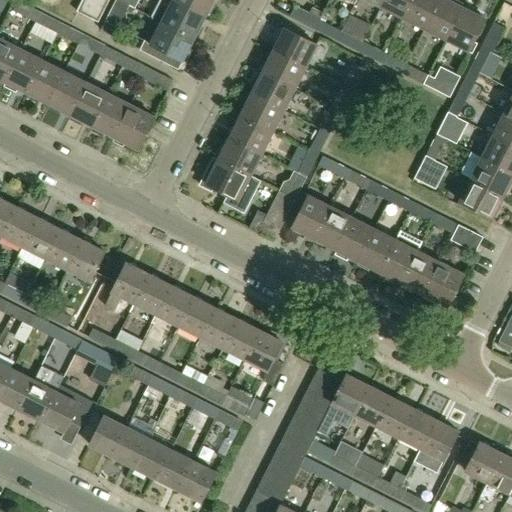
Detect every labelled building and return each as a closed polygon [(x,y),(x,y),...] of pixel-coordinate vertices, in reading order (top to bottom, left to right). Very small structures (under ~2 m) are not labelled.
[(108,0),(81,0),(76,10),(98,21),(108,0)] [(125,3),(118,0),(114,0),(104,21),(113,26),(121,30),(126,18),(126,12),(129,6),(125,4),(125,3)] [(159,0),(152,17),(194,38),(205,16),(172,0),(159,0)] [(213,0),(172,0),(205,16),(213,0)] [(402,18),(410,0),(383,0),(380,7),(402,18)] [(424,29),(438,0),(410,0),(402,18),(424,29)] [(446,40),(462,7),(448,0),(438,0),(424,29),(446,40)] [(35,21),(40,12),(18,1),(13,10),(35,21)] [(314,29),(319,20),(320,18),(295,6),(290,16),(314,29)] [(473,41),(485,18),(462,7),(446,40),(472,53),(477,43),(473,41)] [(62,23),(40,12),(35,21),(57,32),(62,23)] [(171,55),(182,61),(194,38),(152,17),(150,19),(152,21),(142,40),(143,41),(139,50),(166,64),(171,55)] [(340,31),(319,20),(314,29),(336,40),(340,31)] [(57,32),(79,43),(83,34),(62,23),(57,32)] [(481,47),(490,51),(491,52),(504,28),(493,23),(481,47)] [(306,67),(317,44),(284,28),(273,51),(306,67)] [(336,40),(358,51),(362,42),(340,31),(336,40)] [(79,43),(101,54),(105,45),(83,34),(79,43)] [(0,79),(4,82),(21,49),(0,37),(0,79)] [(368,56),(380,62),(384,53),(362,42),(358,51),(368,56)] [(105,45),(101,54),(122,65),(127,56),(105,45)] [(481,47),(470,69),(479,74),(490,51),(481,47)] [(26,93),(43,60),(21,49),(4,82),(26,93)] [(295,89),(306,67),(273,51),(262,72),(295,89)] [(406,64),(384,53),(380,62),(401,73),(406,64)] [(122,65),(145,76),(149,68),(127,56),(122,65)] [(48,104),(65,71),(43,60),(26,93),(48,104)] [(342,85),(351,90),(362,67),(353,63),(342,85)] [(406,64),(401,73),(423,84),(428,75),(406,64)] [(172,79),(149,68),(145,76),(143,78),(167,90),(172,79)] [(458,91),(468,95),(479,74),(470,69),(458,91)] [(70,115),(87,82),(65,71),(48,104),(70,115)] [(295,89),(262,72),(251,94),(284,111),(295,89)] [(428,75),(423,84),(450,97),(460,77),(453,74),(446,76),(443,83),(428,75)] [(91,126),(108,93),(87,82),(70,115),(91,126)] [(331,107),(340,112),(351,90),(342,85),(331,107)] [(447,112),(456,117),(468,95),(458,91),(454,100),(447,112)] [(113,137),(130,104),(108,93),(91,126),(113,137)] [(272,133),(284,111),(251,94),(240,116),(272,133)] [(511,118),(511,96),(503,114),(511,118)] [(137,150),(147,130),(149,127),(154,116),(130,104),(113,137),(137,150)] [(320,129),(329,134),(340,112),(331,107),(320,129)] [(436,134),(445,139),(456,117),(447,112),(436,134)] [(511,145),(511,118),(503,114),(492,136),(511,145)] [(261,154),(272,133),(240,116),(229,138),(261,154)] [(320,129),(309,151),(318,155),(319,154),(329,134),(320,129)] [(425,156),(434,161),(445,139),(436,134),(425,156)] [(511,172),(511,145),(492,136),(482,157),(511,172)] [(250,176),(261,154),(229,138),(217,160),(250,176)] [(309,151),(298,173),(307,177),(318,155),(309,151)] [(434,161),(425,156),(414,179),(423,183),(434,161)] [(504,196),(511,179),(511,172),(482,157),(471,179),(504,196)] [(250,176),(217,160),(214,158),(200,185),(212,191),(214,187),(228,195),(224,203),(242,212),(258,180),(250,176)] [(322,167),(345,179),(349,170),(327,158),(322,167)] [(345,179),(367,190),(371,181),(349,170),(345,179)] [(283,183),(279,190),(296,199),(307,177),(298,173),(294,171),(289,180),(283,183)] [(492,219),(504,196),(471,179),(459,202),(492,219)] [(367,190),(388,201),(393,192),(371,181),(367,190)] [(284,223),(296,199),(279,190),(265,220),(258,216),(252,231),(274,242),(284,223)] [(393,192),(388,201),(410,212),(415,203),(393,192)] [(314,239),(331,206),(309,195),(292,228),(314,239)] [(0,235),(1,235),(15,206),(0,198),(0,235)] [(410,212),(432,223),(436,214),(415,203),(410,212)] [(23,247),(38,218),(15,206),(1,235),(23,247)] [(336,250),(353,217),(331,206),(314,239),(336,250)] [(454,234),(458,225),(456,224),(436,214),(432,223),(454,234)] [(358,261),(374,228),(353,217),(336,250),(358,261)] [(45,258),(60,229),(38,218),(23,247),(45,258)] [(477,248),(483,237),(458,225),(454,234),(453,235),(477,248)] [(379,272),(396,239),(374,228),(358,261),(379,272)] [(67,269),(82,240),(60,229),(45,258),(67,269)] [(401,283),(418,250),(422,242),(400,231),(396,239),(379,272),(401,283)] [(90,280),(104,251),(82,240),(67,269),(90,280)] [(422,294),(439,261),(418,250),(401,283),(422,294)] [(454,292),(464,273),(439,261),(422,294),(447,306),(454,292)] [(134,303),(149,274),(126,262),(104,305),(114,310),(121,297),(134,303)] [(156,314),(171,285),(149,274),(134,303),(156,314)] [(0,292),(22,304),(26,295),(31,285),(12,275),(7,285),(4,284),(0,292)] [(178,325),(193,296),(171,285),(156,314),(178,325)] [(22,304),(44,315),(48,306),(26,295),(22,304)] [(200,337),(215,307),(193,296),(178,325),(200,337)] [(0,309),(11,316),(16,306),(0,298),(0,309)] [(16,306),(11,316),(33,327),(38,318),(16,306)] [(71,318),(48,306),(44,315),(67,327),(71,318)] [(222,348),(237,319),(215,307),(200,337),(222,348)] [(55,338),(60,329),(38,318),(33,327),(55,338)] [(245,359),(259,330),(237,319),(222,348),(245,359)] [(511,322),(509,321),(499,341),(511,347),(511,322)] [(17,339),(28,345),(37,329),(25,323),(17,339)] [(89,337),(111,348),(116,340),(93,328),(89,337)] [(78,350),(82,341),(60,329),(55,338),(78,350)] [(116,340),(111,348),(133,359),(138,351),(142,341),(121,330),(116,340)] [(267,370),(282,341),(259,330),(245,359),(267,370)] [(50,354),(58,340),(47,334),(39,348),(50,354)] [(105,352),(82,341),(78,350),(75,354),(112,373),(119,359),(105,352)] [(160,362),(138,351),(133,359),(155,370),(160,362)] [(182,373),(160,362),(155,370),(177,382),(182,373)] [(0,391),(11,369),(0,363),(0,391)] [(126,374),(149,385),(153,377),(130,365),(126,374)] [(332,376),(317,368),(312,380),(337,393),(342,381),(332,376)] [(0,399),(19,409),(34,380),(11,369),(0,391),(0,399)] [(41,420),(56,391),(59,386),(63,377),(55,372),(47,387),(34,380),(19,409),(41,420)] [(177,382),(199,393),(204,384),(182,373),(177,382)] [(354,415),(369,386),(346,374),(342,381),(337,393),(331,403),(354,415)] [(226,396),(218,391),(222,382),(208,375),(204,384),(199,393),(222,404),(226,396)] [(171,397),(175,388),(153,377),(149,385),(171,397)] [(331,403),(337,393),(312,380),(306,391),(331,404),(331,403)] [(80,427),(92,403),(59,386),(56,391),(41,420),(64,432),(69,422),(80,427)] [(231,386),(226,396),(222,404),(244,415),(253,397),(231,386)] [(376,426),(391,397),(369,386),(354,415),(376,426)] [(193,408),(197,399),(175,388),(171,397),(193,408)] [(331,404),(306,391),(300,402),(325,415),(331,404)] [(399,437),(413,408),(391,397),(376,426),(399,437)] [(215,419),(219,410),(197,399),(193,408),(215,419)] [(320,426),(325,415),(300,402),(295,413),(320,426)] [(421,448),(435,419),(413,408),(399,437),(421,448)] [(219,410),(215,419),(237,431),(242,422),(219,410)] [(320,426),(295,413),(289,425),(314,437),(320,426)] [(112,457),(127,427),(103,416),(89,445),(112,457)] [(443,460),(458,431),(435,419),(421,448),(443,460)] [(308,448),(314,437),(289,425),(283,436),(308,448)] [(134,468),(149,439),(127,427),(112,457),(134,468)] [(329,464),(333,456),(332,456),(337,446),(316,435),(307,453),(329,464)] [(308,448),(283,436),(278,447),(303,460),(308,448)] [(156,479),(171,450),(149,439),(134,468),(156,479)] [(488,482),(502,453),(479,442),(465,471),(487,482),(488,482)] [(297,471),(303,460),(278,447),(272,458),(297,471)] [(178,490),(193,461),(171,450),(156,479),(178,490)] [(335,457),(333,456),(329,464),(351,476),(356,468),(352,466),(356,459),(338,450),(335,457)] [(510,494),(511,489),(511,458),(502,453),(488,482),(487,482),(480,496),(490,501),(497,487),(510,494)] [(297,471),(272,458),(266,469),(291,482),(297,471)] [(323,477),(327,469),(304,458),(300,466),(323,477)] [(201,502),(216,473),(193,461),(178,490),(201,502)] [(374,487),(378,479),(356,468),(351,476),(374,487)] [(286,493),(291,482),(266,469),(261,480),(286,493)] [(323,477),(345,489),(349,481),(327,469),(323,477)] [(396,498),(400,490),(378,479),(374,487),(396,498)] [(286,493),(261,480),(255,492),(280,504),(286,493)] [(345,489),(367,500),(371,492),(349,481),(345,489)] [(400,490),(396,498),(418,509),(422,501),(400,490)] [(267,511),(276,511),(280,505),(280,504),(255,492),(249,503),(267,511)] [(367,500),(389,511),(393,503),(371,492),(367,500)] [(267,511),(249,503),(244,511),(267,511)] [(411,511),(393,503),(389,511),(391,511),(411,511)]
